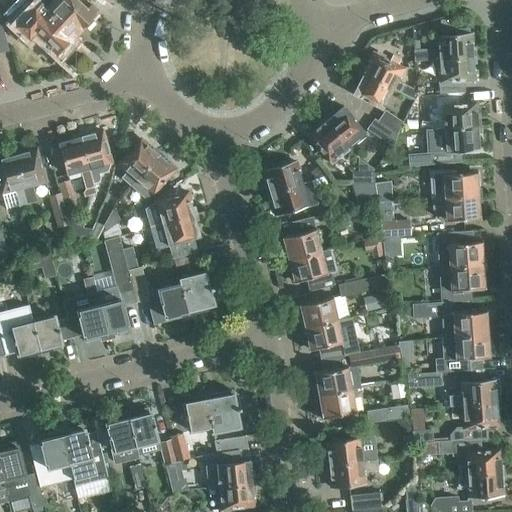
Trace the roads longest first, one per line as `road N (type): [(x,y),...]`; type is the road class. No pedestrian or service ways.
road 1 (residential): [(266,335),(0,403)]
road 2 (residential): [(266,335),(218,137)]
road 3 (residential): [(295,511),(266,335)]
road 4 (residential): [(511,171),(499,0)]
road 5 (residential): [(218,137),(270,113),(293,89),(307,59),(309,27)]
road 6 (residential): [(0,116),(144,74)]
